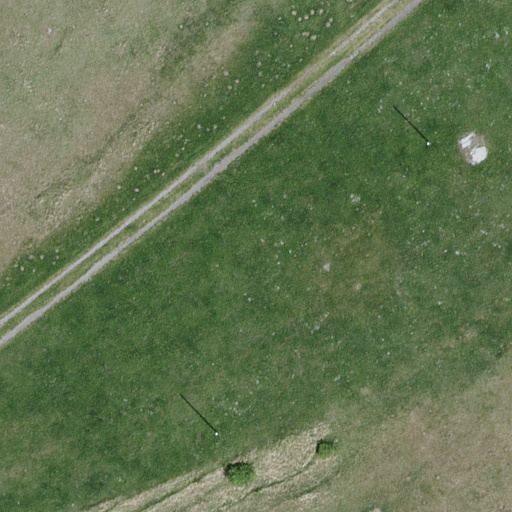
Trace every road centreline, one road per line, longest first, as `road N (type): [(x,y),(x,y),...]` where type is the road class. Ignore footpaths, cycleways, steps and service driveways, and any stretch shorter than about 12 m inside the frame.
road 1 (track): [(399,0),(0,318)]
road 2 (track): [(223,0),(210,156)]
